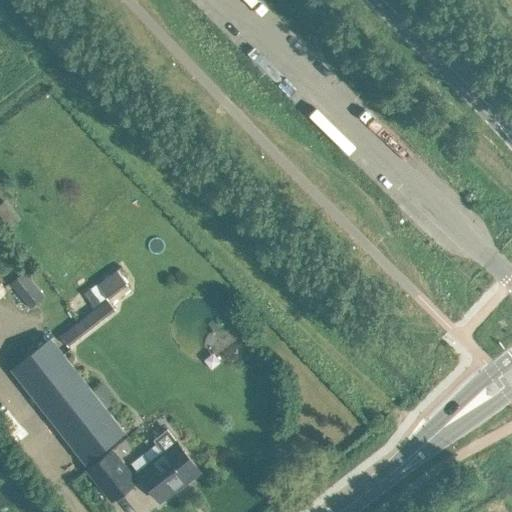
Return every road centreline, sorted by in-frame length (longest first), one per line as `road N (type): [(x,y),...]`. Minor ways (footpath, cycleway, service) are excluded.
road 1 (unclassified): [(511,280),(228,0)]
road 2 (tertiary): [(331,511),(511,371)]
road 3 (tertiary): [(511,141),(377,0)]
